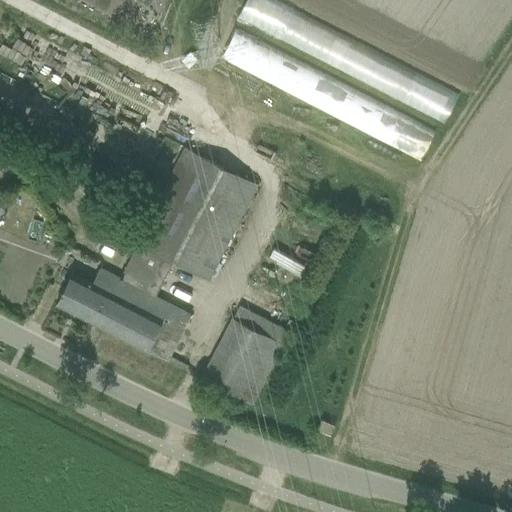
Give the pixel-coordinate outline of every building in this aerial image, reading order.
[(245,0),(236,17),(443,125),(458,97),(273,0),(245,0)] [(236,29),(221,58),(420,161),(435,132),(236,29)] [(56,303),(167,360),(190,314),(157,297),(173,263),(210,281),(259,186),(184,148),(133,248),(134,249),(116,284),(96,274),(88,290),(68,279),(56,303)] [(169,164),(159,159),(155,167),(165,172),(169,164)] [(306,265),(273,248),(268,259),(300,276),(306,265)] [(252,404),(261,386),(289,332),(239,306),(202,378),(252,404)] [(331,434),(335,425),(322,419),(317,429),(331,434)]
